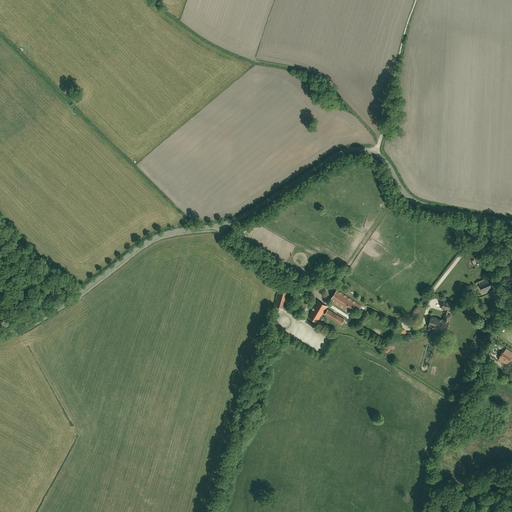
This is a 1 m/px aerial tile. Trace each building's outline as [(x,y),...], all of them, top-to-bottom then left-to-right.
[(464,260),(467,268),(477,264),(474,256),(464,260)] [(483,293),(492,289),(488,279),(479,283),(483,293)] [(280,290),(276,306),(282,308),(287,292),(280,290)] [(330,300),(349,312),(353,306),(358,310),(361,306),(337,290),(330,300)] [(496,290),(491,293),(494,301),(493,302),(494,305),(503,301),(502,298),(500,299),(496,290)] [(317,301),(308,317),(317,322),(324,309),(325,310),(327,307),(317,301)] [(428,326),(427,330),(430,331),(431,327),(446,330),(450,316),(447,316),(450,303),(444,301),(442,308),(446,309),(443,320),(430,317),(428,326)] [(325,314),(341,324),(344,319),(327,310),(325,314)] [(407,331),(401,327),(397,333),(403,337),(407,331)] [(499,356),(500,357),(498,359),(507,365),(511,356),(511,355),(511,352),(506,348),(505,351),(504,350),(503,353),(502,352),(499,356)]
